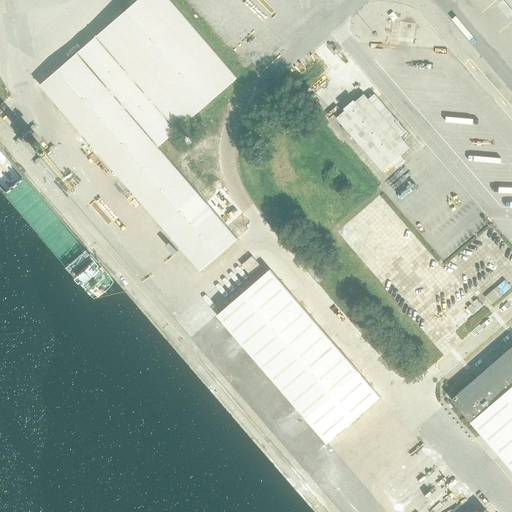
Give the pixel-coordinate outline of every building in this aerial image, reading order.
[(237,237),(158,146),(237,78),(170,0),(138,0),(41,85),(200,270),(237,237)] [(396,168),(405,160),(401,155),(410,147),(400,136),(407,131),(375,94),(368,99),(364,94),(355,102),(354,101),(345,109),(345,110),(336,118),(382,171),(392,163),(396,168)] [(241,265),(250,276),(261,266),(252,256),(241,265)] [(189,259),(181,265),(190,277),(199,271),(189,259)] [(266,273),(217,315),(307,419),(360,373),(270,269),(266,273)] [(505,292),(511,285),(511,283),(506,277),(498,284),(505,292)] [(484,297),(491,305),(503,295),(496,287),(484,297)] [(511,346),(482,373),(477,377),(473,373),(462,382),(466,387),(451,399),(511,469),(511,346)] [(257,399),(268,391),(259,380),(249,389),(257,399)]
